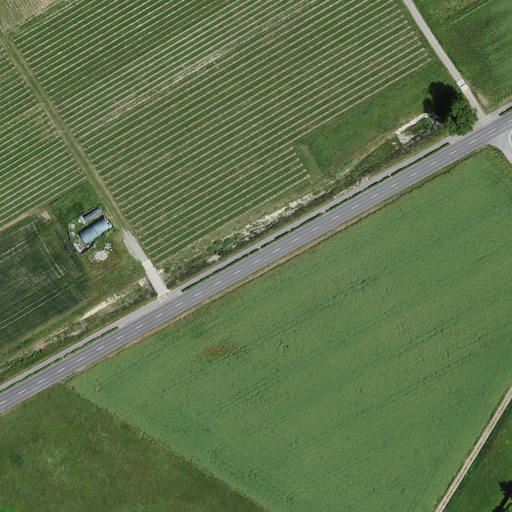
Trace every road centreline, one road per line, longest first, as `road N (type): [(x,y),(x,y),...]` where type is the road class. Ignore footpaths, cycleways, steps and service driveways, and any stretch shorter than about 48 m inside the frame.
road 1 (secondary): [(511,120),(0,404)]
road 2 (track): [(174,307),(0,30)]
road 3 (track): [(408,0),(492,131)]
road 4 (track): [(511,392),(438,511)]
